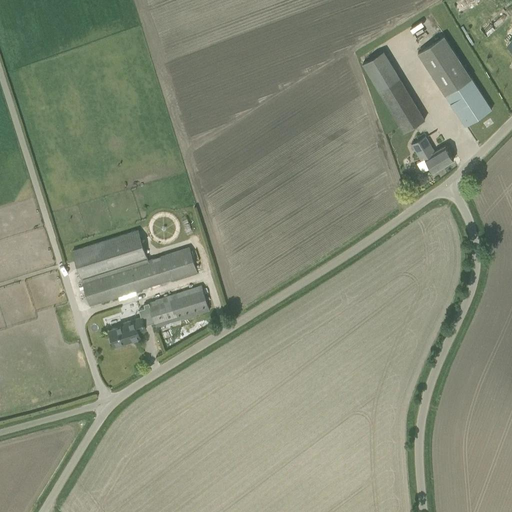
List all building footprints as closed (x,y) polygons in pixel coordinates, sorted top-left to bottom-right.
[(511,27),(503,40),(511,48),(511,27)] [(418,53),(446,95),(466,126),(492,109),(472,78),(444,35),(436,41),(418,53)] [(365,61),(402,132),(426,120),(388,49),(365,61)] [(422,137),(411,144),(421,160),(425,158),(433,172),(454,159),(445,145),(435,150),(426,135),(422,137)] [(78,269),(88,300),(90,305),(197,271),(190,247),(149,260),(138,230),(72,251),(77,265),(78,269)] [(139,310),(141,317),(144,326),(145,325),(155,322),(156,327),(210,309),(202,286),(165,298),(144,304),(145,308),(139,310)] [(144,326),(141,317),(124,323),(125,325),(109,330),(114,345),(131,340),(131,341),(141,338),(139,332),(146,329),(145,325),(144,326)]
